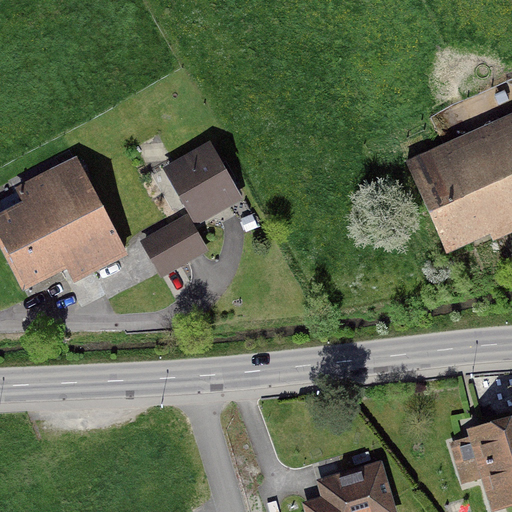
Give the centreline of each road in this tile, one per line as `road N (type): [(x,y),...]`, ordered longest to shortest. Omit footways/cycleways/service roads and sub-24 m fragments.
road 1 (secondary): [(0,386),(193,378),(511,343)]
road 2 (unknown): [(0,317),(196,307),(214,297),(243,241)]
